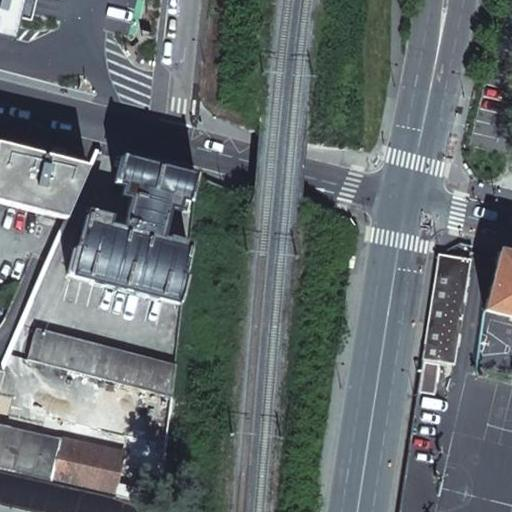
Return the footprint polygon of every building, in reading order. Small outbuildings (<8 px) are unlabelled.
[(0,0),(0,36),(11,39),(21,0),(0,0)] [(0,203),(53,218),(66,220),(89,168),(71,163),(57,160),(0,145),(0,203)] [(131,198),(122,232),(106,227),(108,219),(89,215),(86,216),(77,250),(74,249),(67,275),(179,303),(186,278),(181,277),(188,249),(185,245),(167,240),(163,242),(157,240),(166,208),(186,213),(195,176),(120,156),(114,183),(124,186),(122,196),(131,198)] [(511,256),(498,253),(483,313),(511,319),(511,256)] [(437,255),(420,362),(438,364),(449,367),(450,365),(453,365),(470,260),(437,255)] [(36,329),(27,360),(172,398),(176,365),(36,329)] [(420,362),(415,393),(432,395),(438,364),(420,362)] [(0,471),(65,486),(113,497),(122,453),(0,426),(0,380),(2,374),(0,373),(0,471)] [(0,505),(29,511),(58,511),(65,486),(0,471),(0,505)] [(65,486),(58,511),(175,511),(113,497),(65,486)]
